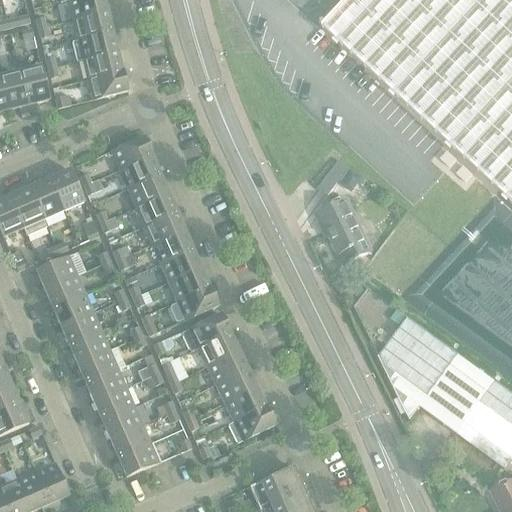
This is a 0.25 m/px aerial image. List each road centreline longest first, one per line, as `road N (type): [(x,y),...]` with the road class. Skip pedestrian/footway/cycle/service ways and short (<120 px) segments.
road 1 (secondary): [(408,511),(223,124),(184,0)]
road 2 (residential): [(301,442),(147,105)]
road 3 (residential): [(95,511),(0,290)]
road 4 (residential): [(143,511),(301,442)]
road 5 (residential): [(0,169),(147,105)]
